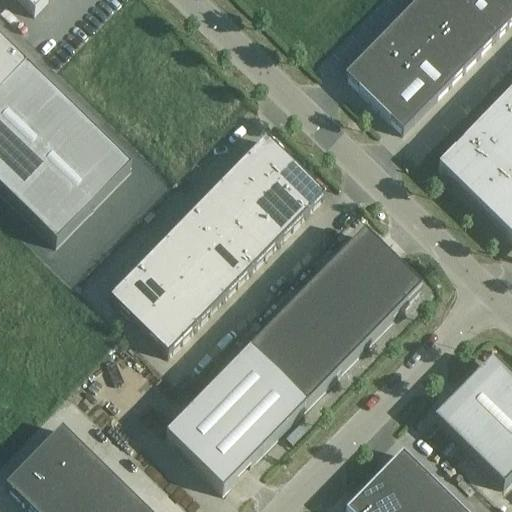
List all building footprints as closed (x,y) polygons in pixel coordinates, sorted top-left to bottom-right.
[(13,0),(33,19),(51,0),(13,0)] [(260,0),(295,34),(328,0),(343,0),(350,6),(356,0),(260,0)] [(450,0),(423,0),(420,4),(449,32),(465,15),(450,0)] [(450,0),(465,15),(478,2),(476,0),(450,0)] [(479,0),(478,2),(507,30),(511,24),(511,10),(501,0),(479,0)] [(511,0),(501,0),(511,10),(511,0)] [(465,15),(494,43),(507,30),(478,2),(465,15)] [(406,18),(435,46),(449,32),(420,4),(406,18)] [(449,32),(478,60),(494,43),(465,15),(449,32)] [(392,33),(421,61),(435,46),(406,18),(392,33)] [(435,46),(464,75),(478,60),(449,32),(435,46)] [(378,47),(407,75),(421,61),(392,33),(378,47)] [(0,197),(56,252),(131,174),(0,46),(0,197)] [(450,89),(464,75),(435,46),(421,61),(450,89)] [(344,81),(373,110),(407,75),(378,47),(344,81)] [(407,75),(436,103),(450,89),(421,61),(407,75)] [(407,75),(373,110),(402,138),(436,103),(407,75)] [(511,95),(462,147),(437,172),(511,245),(511,95)] [(248,161),(278,190),(294,172),(265,144),(248,161)] [(234,175),(264,204),(278,190),(248,161),(234,175)] [(278,190),(307,218),(323,201),(294,172),(278,190)] [(220,190),(250,218),(264,204),(234,175),(220,190)] [(206,204),(236,233),(250,218),(220,190),(206,204)] [(264,204),(250,218),(279,247),(307,218),(278,190),(264,204)] [(192,218),(222,247),(236,233),(206,204),(192,218)] [(178,233),(208,261),(222,247),(192,218),(178,233)] [(250,218),(236,233),(265,261),(279,247),(250,218)] [(164,247),(194,275),(208,261),(178,233),(164,247)] [(236,233),(222,247),(251,275),(265,261),(236,233)] [(420,295),(363,239),(164,443),(221,499),(420,295)] [(151,261),(180,290),(194,275),(164,247),(151,261)] [(251,275),(222,247),(208,261),(237,290),(251,275)] [(137,276),(166,304),(180,290),(151,261),(137,276)] [(208,261),(194,275),(223,304),(237,290),(208,261)] [(223,304),(194,275),(180,290),(209,318),(223,304)] [(123,290),(143,310),(152,318),(166,304),(137,276),(123,290)] [(109,304),(138,333),(152,318),(143,310),(123,290),(109,304)] [(180,290),(166,304),(195,332),(209,318),(180,290)] [(195,332),(166,304),(152,318),(138,333),(167,361),(195,333),(195,332)] [(511,482),(511,387),(492,368),(483,377),(481,376),(433,425),(503,493),(511,482)] [(61,433),(33,462),(53,482),(81,453),(61,433)] [(67,496),(96,467),(81,453),(53,482),(67,496)] [(401,458),(373,487),(398,511),(405,511),(431,486),(401,458)] [(33,462),(5,491),(25,511),(53,482),(33,462)] [(96,467),(67,496),(82,510),(110,481),(96,467)] [(107,511),(124,495),(110,481),(82,510),(83,511),(107,511)] [(51,511),(67,496),(53,482),(25,511),(26,511),(51,511)] [(431,486),(405,511),(447,511),(452,507),(431,486)] [(398,511),(373,487),(348,511),(398,511)] [(107,511),(141,511),(124,495),(107,511)] [(79,511),(82,510),(67,496),(51,511),(79,511)]
